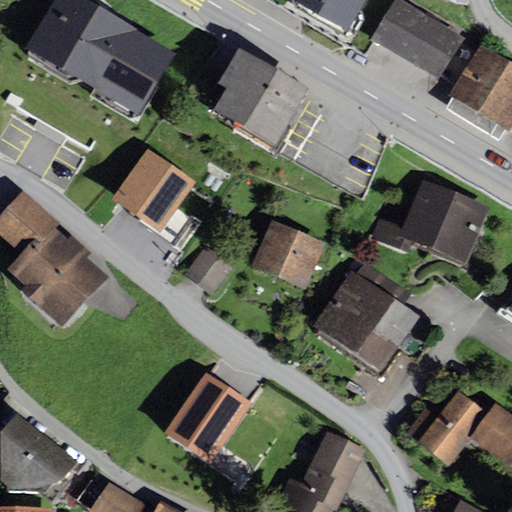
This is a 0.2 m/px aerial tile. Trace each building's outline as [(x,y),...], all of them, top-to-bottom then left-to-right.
[(302,0),(298,9),(344,33),(362,0),(302,0)] [(465,43),(394,3),(367,50),(438,90),(465,43)] [(52,31),(60,35),(43,72),(132,112),(158,55),(61,12),(52,31)] [(469,69),(479,48),(467,42),(457,63),(469,69)] [(511,133),(511,73),(479,54),(447,108),(507,143),(511,133)] [(309,99),(238,59),(217,96),(226,101),(212,125),(275,160),(309,99)] [(175,206),(131,171),(99,211),(143,246),(175,206)] [(419,223),(387,211),(376,241),(409,253),(413,241),(476,265),(496,210),(432,186),(419,223)] [(72,230),(32,195),(0,230),(0,231),(31,259),(16,276),(76,328),(116,282),(66,237),(72,230)] [(325,243),(272,221),(254,265),(306,287),(325,243)] [(231,269),(202,248),(183,275),(212,296),(231,269)] [(358,278),(353,274),(318,324),(380,367),(416,317),(399,305),(407,295),(366,266),(358,278)] [(245,403),(207,378),(173,431),(211,456),(245,403)] [(427,413),(411,435),(445,460),(468,428),(511,460),(511,415),(496,404),(487,416),(459,395),(439,422),(427,413)] [(71,460),(14,412),(2,427),(3,477),(13,485),(58,476),(71,460)] [(340,511),(368,451),(334,435),(298,511),(340,511)] [(154,511),(152,511),(110,488),(98,509),(102,511),(167,511),(158,507),(154,511)]
